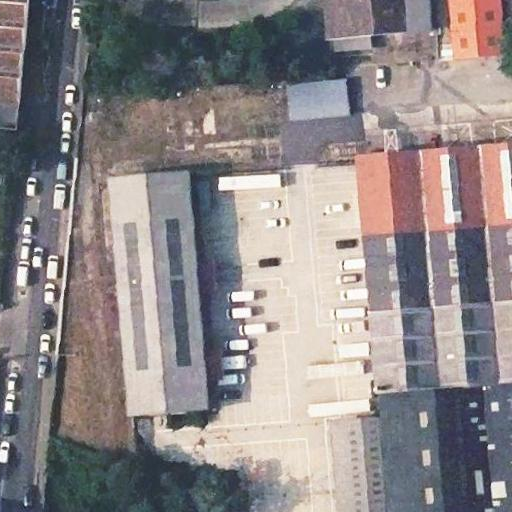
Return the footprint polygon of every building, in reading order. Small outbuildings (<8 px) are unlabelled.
[(0,0),(0,144),(1,130),(19,132),(32,0),(0,0)] [(326,0),(330,38),(433,29),(430,0),(326,0)] [(502,0),(449,0),(453,59),(507,53),(502,0)] [(347,81),(287,85),(289,120),(349,117),(347,81)] [(511,511),(511,144),(360,157),(382,418),(337,422),(343,511),(511,511)] [(193,170),(113,176),(133,417),(217,411),(193,170)]
